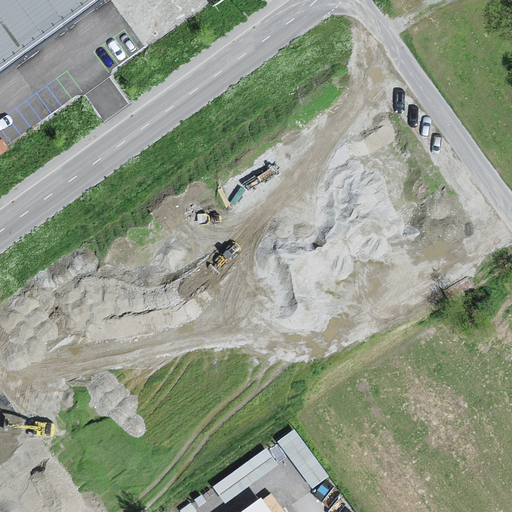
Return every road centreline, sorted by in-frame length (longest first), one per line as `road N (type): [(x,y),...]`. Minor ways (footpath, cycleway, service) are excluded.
road 1 (unclassified): [(0,230),(315,0)]
road 2 (track): [(355,0),(511,209)]
